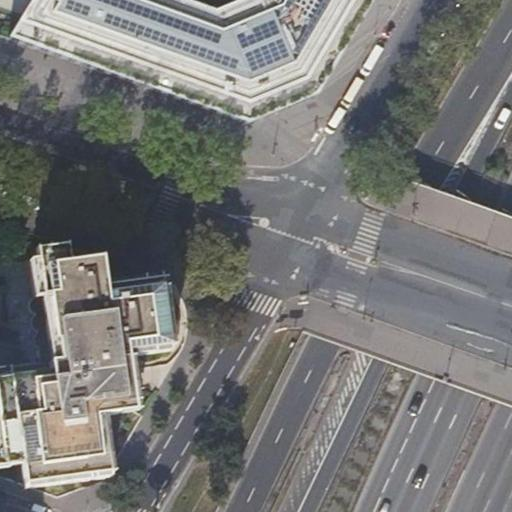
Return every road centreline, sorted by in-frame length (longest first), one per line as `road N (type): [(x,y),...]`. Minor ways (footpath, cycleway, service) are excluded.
road 1 (trunk): [(511,24),(325,344),(243,511)]
road 2 (trunk): [(511,96),(304,511)]
road 3 (primary): [(291,235),(136,511)]
road 4 (residential): [(0,133),(291,235)]
road 5 (trunk): [(511,256),(394,511)]
road 6 (primary): [(433,0),(291,235)]
road 7 (secondary): [(291,235),(511,309)]
